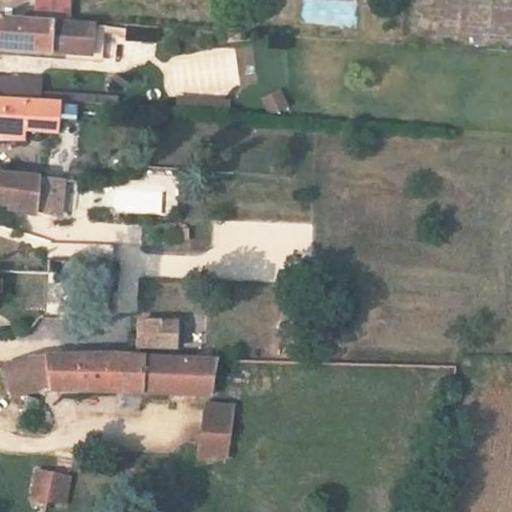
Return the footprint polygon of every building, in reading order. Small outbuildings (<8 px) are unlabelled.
[(13,20),(76,25),(78,0),(51,0),(50,7),(15,6),(13,20)] [(13,20),(0,19),(0,50),(94,57),(96,26),(76,25),(13,20)] [(236,47),(243,84),(258,82),(252,44),(236,47)] [(42,81),(0,77),(0,94),(40,98),(42,81)] [(280,89),(260,98),(269,117),(289,107),(280,89)] [(177,95),(176,104),(228,111),(229,101),(177,95)] [(0,101),(0,136),(21,137),(22,124),(51,126),(53,106),(0,101)] [(0,202),(53,215),(55,182),(0,177),(0,202)] [(132,344),(173,345),(174,323),(139,324),(133,324),(132,344)] [(4,389),(211,398),(218,361),(33,356),(5,368),(4,389)] [(116,397),(115,411),(140,413),(141,399),(116,397)] [(235,404),(211,398),(199,455),(225,459),(235,404)] [(176,502),(179,470),(127,466),(124,498),(176,502)] [(56,477),(39,476),(38,504),(72,505),(73,488),(57,486),(56,477)]
